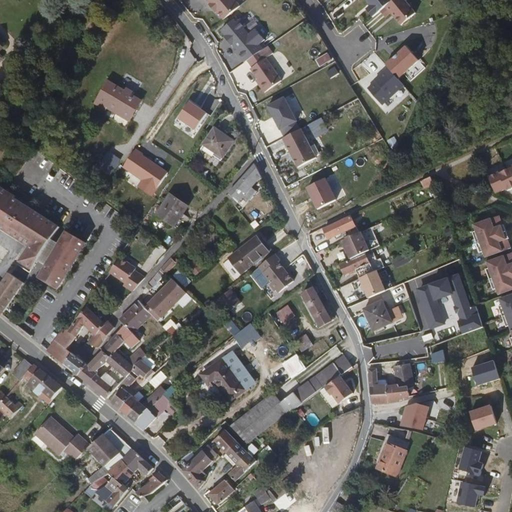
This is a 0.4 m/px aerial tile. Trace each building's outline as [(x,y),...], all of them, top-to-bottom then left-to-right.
[(236,0),(209,0),(220,19),(240,7),(236,0)] [(369,0),(371,2),(367,6),(374,15),(380,10),(387,18),(392,13),(402,24),(418,11),(409,0),(369,0)] [(0,62),(10,53),(5,47),(8,44),(5,41),(6,38),(0,32),(0,62)] [(260,58),(266,54),(258,43),(250,48),(245,41),(248,39),(243,32),(238,35),(236,32),(223,43),(239,63),(237,65),(246,76),(248,74),(262,65),(264,64),(260,58)] [(384,104),(408,81),(410,83),(428,65),(407,43),(386,62),(389,65),(367,86),(384,104)] [(328,51),(316,58),(321,66),(333,59),(328,51)] [(267,106),(283,95),(262,65),(248,74),(254,82),(252,83),(267,106)] [(109,109),(132,122),(142,103),(109,85),(97,107),(106,113),(109,109)] [(206,140),(225,154),(237,138),(218,124),(206,140)] [(300,181),(318,172),(307,148),(288,157),(300,181)] [(232,190),(243,200),(265,176),(258,161),(232,190)] [(510,189),(511,188),(511,176),(508,168),(502,171),(501,170),(491,175),(498,191),(508,187),(510,189)] [(426,184),(436,180),(434,173),(424,178),(426,184)] [(11,218),(8,216),(12,210),(15,211),(22,200),(16,197),(18,195),(2,185),(0,188),(0,225),(5,228),(11,218)] [(158,210),(176,222),(185,209),(189,203),(172,191),(158,210)] [(30,220),(26,217),(32,207),(22,200),(15,211),(12,210),(8,216),(11,218),(5,228),(15,235),(22,225),(26,227),(30,220)] [(24,262),(35,270),(61,226),(32,207),(26,217),(30,220),(26,227),(22,225),(15,235),(33,247),(24,262)] [(176,222),(180,225),(189,212),(185,209),(176,222)] [(510,238),(511,238),(507,224),(506,224),(504,225),(503,222),(504,221),(502,215),(476,223),(478,229),(474,230),(481,251),(485,250),(487,256),(511,248),(511,242),(511,241),(510,242),(509,239),(510,238)] [(329,238),(355,226),(354,225),(353,222),(351,217),(324,229),(327,234),(328,238),(329,238)] [(450,230),(454,229),(451,221),(445,223),(447,227),(449,227),(450,230)] [(354,256),(372,248),(364,229),(345,238),(354,256)] [(40,278),(58,289),(85,242),(68,231),(59,245),(63,248),(52,266),(48,264),(40,278)] [(244,261),(249,267),(271,249),(259,234),(232,256),(239,265),(244,261)] [(48,264),(52,266),(63,248),(59,245),(48,264)] [(136,286),(147,273),(135,264),(136,263),(121,252),(112,266),(127,276),(125,279),(136,286)] [(345,273),(372,262),(368,252),(341,263),(345,273)] [(511,253),(489,261),(491,267),(487,268),(495,288),(498,287),(501,293),(511,289),(511,253)] [(169,271),(170,270),(180,260),(183,257),(180,254),(178,257),(174,254),(164,266),(169,271)] [(272,280),(286,269),(280,261),(282,260),(277,254),(261,266),(266,271),(266,272),(272,280)] [(244,271),(249,267),(244,261),(239,265),(244,271)] [(150,281),(155,285),(169,271),(164,266),(150,281)] [(281,292),(296,281),(286,269),(272,280),(274,282),(274,285),(276,289),(279,289),(281,292)] [(369,296),(386,289),(377,269),(361,276),(369,296)] [(182,270),(176,273),(183,284),(188,281),(182,270)] [(0,311),(3,314),(26,284),(12,274),(0,288),(0,311)] [(103,288),(101,285),(108,279),(105,275),(97,288),(100,290),(103,288)] [(332,313),(329,315),(317,292),(321,291),(317,285),(303,292),(321,326),(335,318),(332,313)] [(155,320),(161,327),(190,299),(176,286),(151,310),(155,315),(152,317),(155,320)] [(120,295),(124,298),(130,292),(126,289),(120,295)] [(229,304),(236,299),(230,290),(223,295),(228,301),(229,304)] [(120,303),(124,298),(120,295),(116,291),(111,296),(120,303)] [(504,315),(511,313),(511,294),(502,298),(504,304),(501,305),(504,315)] [(217,300),(222,306),(228,301),(223,295),(217,300)] [(285,322),(295,316),(284,298),(273,305),(285,322)] [(370,330),(388,322),(378,300),(359,309),(370,330)] [(96,336),(105,327),(86,307),(78,319),(84,324),(96,336)] [(137,338),(155,320),(152,317),(155,315),(151,310),(147,313),(141,307),(121,325),(127,331),(135,340),(137,338)] [(167,324),(175,332),(183,326),(180,322),(175,317),(167,324)] [(68,334),(75,339),(84,324),(78,319),(69,332),(68,334)] [(87,345),(98,349),(115,331),(109,324),(105,327),(96,336),(87,345)] [(171,335),(174,340),(187,330),(183,326),(175,332),(171,335)] [(452,338),(462,334),(460,328),(450,331),(452,338)] [(48,352),(53,356),(68,334),(69,332),(64,329),(48,352)] [(293,336),(296,339),(307,332),(304,329),(293,336)] [(127,348),(135,340),(127,331),(119,339),(127,348)] [(303,351),(314,344),(307,332),(296,339),(303,351)] [(61,362),(68,351),(75,339),(68,334),(53,356),(61,362)] [(131,353),(134,353),(143,344),(137,338),(135,340),(127,348),(126,348),(131,353)] [(120,355),(126,348),(127,348),(119,339),(106,352),(110,355),(115,360),(120,355)] [(88,371),(86,369),(78,378),(108,401),(121,386),(135,371),(144,364),(148,362),(155,356),(150,350),(138,361),(135,358),(132,360),(130,357),(126,361),(120,355),(115,360),(110,355),(106,358),(103,355),(88,371)] [(337,357),(332,361),(338,367),(347,359),(340,351),(335,355),(337,357)] [(152,367),(159,361),(158,358),(162,356),(159,353),(155,356),(148,362),(152,367)] [(385,362),(397,361),(397,358),(399,358),(398,353),(385,355),(385,362)] [(415,361),(417,366),(441,360),(440,357),(437,357),(437,355),(426,358),(415,361)] [(78,378),(86,369),(74,358),(67,368),(78,378)] [(308,382),(316,392),(340,374),(342,375),(353,367),(348,360),(337,369),(334,364),(308,382)] [(19,383),(25,376),(33,367),(26,361),(13,378),(19,383)] [(231,402),(245,391),(223,362),(203,377),(210,386),(215,382),(231,402)] [(413,385),(412,381),(410,363),(393,365),(396,384),(396,387),(405,386),(413,385)] [(141,379),(144,381),(152,373),(144,364),(135,371),(121,386),(125,390),(133,387),(141,379)] [(51,401),(61,387),(41,371),(39,372),(33,367),(25,376),(38,387),(33,393),(39,397),(42,393),(51,401)] [(378,383),(378,379),(377,367),(368,368),(370,394),(389,392),(388,385),(388,382),(378,383)] [(341,402),(354,393),(342,375),(327,386),(332,394),(334,393),(341,402)] [(149,388),(153,392),(158,387),(155,383),(149,388)] [(396,397),(406,395),(405,386),(396,387),(396,384),(388,385),(389,392),(389,400),(396,399),(396,397)] [(150,397),(154,393),(153,392),(149,388),(145,392),(150,397)] [(254,439),(258,436),(296,408),(305,402),(296,389),(281,400),(274,391),(237,419),(254,439)] [(130,419),(138,426),(164,399),(166,397),(165,396),(161,392),(142,410),(139,408),(130,419)] [(386,400),(389,400),(389,392),(370,394),(371,402),(376,402),(385,401),(386,400)] [(121,412),(131,401),(122,393),(112,405),(121,412)] [(19,420),(15,415),(23,405),(18,402),(15,405),(10,401),(13,398),(9,395),(0,406),(0,411),(15,424),(19,420)] [(157,421),(154,419),(165,408),(167,411),(171,406),(168,403),(164,399),(138,426),(136,428),(144,435),(157,421)] [(121,412),(130,419),(139,408),(131,401),(121,412)] [(407,401),(403,426),(426,430),(430,405),(407,401)] [(159,418),(164,422),(170,414),(165,410),(159,418)] [(347,446),(354,448),(362,425),(362,419),(358,418),(357,422),(354,421),(347,446)] [(88,449),(89,448),(77,438),(74,441),(49,420),(34,437),(57,457),(63,452),(74,462),(88,449)] [(227,447),(238,437),(228,425),(217,434),(227,447)] [(371,435),(382,440),(385,433),(374,428),(371,435)] [(129,450),(130,449),(107,430),(101,437),(118,456),(109,465),(105,468),(109,472),(119,461),(129,450)] [(373,468),(394,478),(406,453),(402,451),(406,444),(389,436),(373,468)] [(109,465),(118,456),(101,437),(89,448),(88,449),(94,456),(92,458),(96,462),(98,460),(105,468),(109,465)] [(247,447),(245,445),(238,437),(227,447),(236,456),(247,447)] [(212,455),(219,449),(211,440),(204,445),(212,455)] [(255,456),(253,454),(262,446),(256,440),(247,447),(236,456),(238,458),(229,466),(235,472),(255,456)] [(207,467),(204,463),(213,456),(212,455),(204,445),(196,452),(191,446),(177,458),(198,483),(206,476),(203,472),(208,468),(207,467)] [(270,462),(276,458),(267,447),(261,452),(261,457),(265,462),(270,462)] [(145,476),(151,470),(129,450),(119,461),(132,474),(136,469),(145,476)] [(339,482),(339,481),(349,466),(344,462),(347,459),(343,456),(341,461),(330,470),(324,464),(320,468),(327,473),(339,482)] [(121,484),(132,474),(119,461),(109,472),(114,476),(121,484)] [(139,492),(145,497),(166,477),(168,475),(159,467),(151,474),(154,478),(139,492)] [(312,472),(321,479),(327,473),(320,468),(319,467),(316,469),(312,472)] [(93,483),(104,475),(109,472),(105,468),(85,482),(88,486),(93,483)] [(301,479),(305,477),(300,472),(292,478),(296,483),(301,479)] [(334,489),(339,482),(327,473),(321,479),(306,493),(312,499),(325,486),(327,488),(330,485),(334,489)] [(103,480),(104,481),(107,479),(104,475),(93,483),(95,485),(103,480)] [(114,507),(128,491),(121,484),(114,476),(107,483),(111,487),(106,492),(110,497),(107,500),(114,507)] [(219,499),(236,487),(235,485),(227,476),(212,487),(210,489),(219,499)] [(144,511),(174,486),(166,477),(145,497),(139,492),(134,487),(113,511),(144,511)] [(302,491),(299,487),(304,483),(301,479),(296,483),(276,498),(282,506),(302,491)] [(264,498),(272,493),(265,484),(257,490),(264,498)] [(349,509),(353,511),(355,511),(365,498),(355,491),(345,505),(349,509)] [(265,511),(253,493),(243,499),(248,507),(251,511),(265,511)] [(240,511),(248,507),(243,499),(235,505),(240,511)] [(347,511),(349,509),(345,505),(338,501),(330,511),(347,511)]
